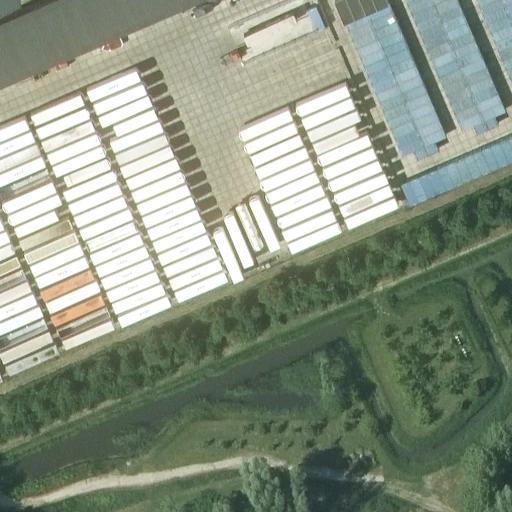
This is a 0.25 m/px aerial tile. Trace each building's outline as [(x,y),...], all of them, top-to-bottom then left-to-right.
[(39,0),(0,17),(0,81),(189,0),(39,0)] [(392,0),(391,0),(370,8),(423,144),(446,135),(392,0)] [(463,0),(411,0),(458,129),(504,112),(463,0)] [(511,0),(481,0),(511,81),(511,0)] [(339,76),(356,126),(400,111),(366,12),(338,22),(355,70),(339,76)] [(40,69),(17,78),(35,125),(58,117),(40,69)] [(180,86),(113,113),(132,158),(199,131),(180,86)] [(270,221),(292,212),(258,132),(193,158),(227,240),(227,239),(238,265),(281,247),(270,221)] [(511,133),(437,161),(445,183),(511,158),(511,133)] [(0,201),(11,233),(0,236),(0,300),(53,282),(43,252),(89,236),(60,151),(0,171),(0,201)] [(99,341),(133,327),(117,286),(188,259),(178,231),(138,247),(133,234),(67,259),(99,341)] [(126,306),(135,324),(165,310),(157,292),(126,306)]
